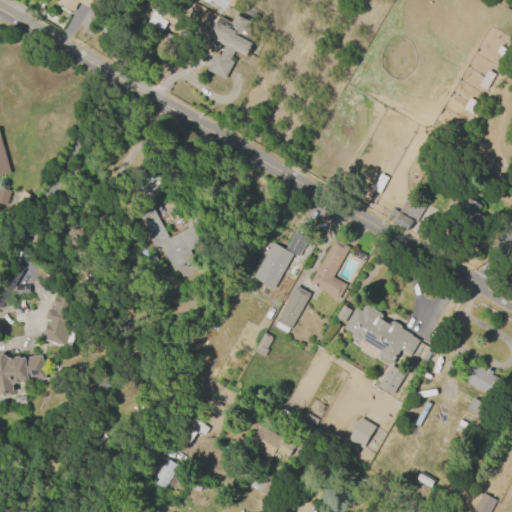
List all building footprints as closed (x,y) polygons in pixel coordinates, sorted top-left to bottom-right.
[(94,0),(89,9),(78,3),(73,12),(57,3),(58,0),(94,0)] [(162,30),(147,23),(158,0),(168,0),(185,8),(176,26),(166,22),(162,30)] [(220,16),(232,22),(237,13),(251,21),(248,26),(252,28),(248,35),(255,39),(246,56),(235,50),(230,60),(233,62),(225,79),(207,70),(215,53),(220,55),(226,45),(210,36),(220,16)] [(0,138),(10,173),(0,176),(0,138)] [(0,203),(0,187),(10,191),(5,206),(0,203)] [(398,212),(406,198),(424,208),(415,223),(412,221),(407,231),(386,218),(392,209),(398,212)] [(484,216),(477,213),(481,206),(466,199),(459,215),(480,224),(484,216)] [(151,208),(168,239),(187,229),(185,224),(193,220),(210,251),(193,260),(198,270),(181,279),(177,270),(173,272),(158,244),(153,247),(136,216),(151,208)] [(251,277),(271,242),(283,249),(293,232),(307,240),(297,257),(292,254),(272,289),(251,277)] [(307,284),(332,239),(347,248),(331,277),(345,285),(336,300),(307,284)] [(63,346),(40,339),(46,320),(45,318),(47,309),(50,308),(57,285),(80,293),(63,346)] [(309,294),(289,329),(288,328),(285,334),(273,327),(276,322),(275,321),(295,286),(309,294)] [(343,330),(356,309),(359,311),(363,305),(366,304),(373,308),(373,310),(380,314),(381,317),(379,320),(388,325),(389,322),(393,321),(399,325),(400,329),(411,335),(411,336),(418,341),(409,356),(399,350),(389,366),(376,357),(379,351),(360,339),(358,342),(349,336),(350,334),(343,330)] [(334,318),(342,305),(351,310),(343,323),(334,318)] [(253,352),(264,332),(272,337),(265,350),(267,351),(263,357),(253,352)] [(0,354),(2,354),(9,358),(19,357),(20,359),(41,356),(45,379),(11,384),(13,393),(0,395),(0,354)] [(392,396),(404,374),(389,365),(377,387),(392,396)] [(490,397),(463,381),(472,365),(485,372),(486,369),(492,372),(490,375),(500,380),(490,397)] [(14,398),(25,396),(26,406),(15,408),(14,398)] [(472,398),(491,408),(484,422),(470,415),(471,413),(466,411),(472,398)] [(359,418),(375,427),(361,449),(346,439),(359,418)] [(258,425),(293,446),(287,457),(275,450),(269,460),(246,446),(258,425)] [(151,481),(165,459),(177,466),(163,489),(151,481)] [(265,475),(273,480),(263,495),(251,487),(256,480),(259,483),(265,475)] [(471,511),(482,493),(496,501),(489,511),(471,511)]
